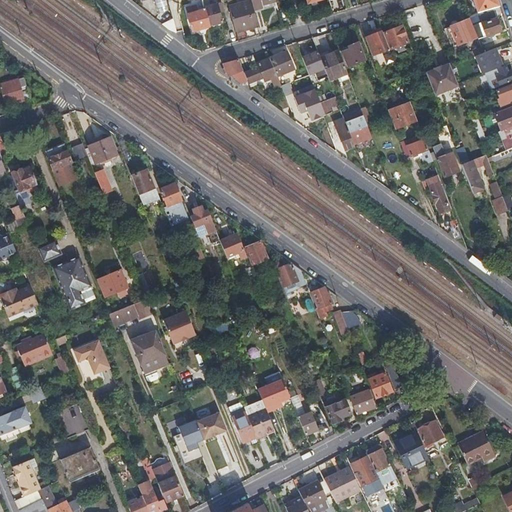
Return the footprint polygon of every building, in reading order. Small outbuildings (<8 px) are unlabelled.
[(250,14),(254,13),(253,10),(250,1),(235,5),(233,0),(231,0),(227,2),(235,33),(244,31),(243,28),(253,24),(250,14)] [(262,5),(275,1),(274,0),(249,0),(250,1),(253,10),(262,8),(262,5)] [(473,0),(479,15),(470,19),(472,24),(480,21),(501,13),(496,0),(473,0)] [(204,11),(209,27),(222,23),(220,13),(224,12),(221,3),(203,7),(204,11)] [(192,31),(209,27),(204,11),(193,13),(191,8),(186,10),(192,31)] [(427,32),(421,10),(405,14),(411,36),(427,32)] [(451,46),(475,37),(468,18),(458,22),(456,21),(454,20),(452,21),(451,24),(444,27),(451,46)] [(161,24),(169,30),(176,33),(172,19),(161,24)] [(480,21),(472,24),(478,41),(479,41),(500,32),(495,19),(481,24),(480,21)] [(383,31),(384,33),(390,49),(396,47),(399,53),(406,50),(403,44),(409,42),(402,26),(391,30),(391,28),(383,31)] [(365,38),(372,56),(389,49),(386,40),(385,41),(382,32),(373,35),(371,32),(364,34),(365,38)] [(365,60),(358,42),(348,46),(349,49),(342,51),(349,67),(365,60)] [(469,51),(472,57),(484,52),(481,46),(469,51)] [(348,74),(339,50),(320,57),(327,76),(329,81),(348,74)] [(295,69),(287,51),(270,58),(278,76),(295,69)] [(318,51),(303,57),(309,74),(315,72),(319,80),(327,76),(320,57),(318,51)] [(258,67),(244,73),(248,82),(250,85),(263,80),(264,82),(272,79),(275,88),(281,86),(278,76),(270,58),(256,63),(258,67)] [(239,60),(223,64),(228,77),(231,75),(242,84),(248,82),(244,73),(243,71),(239,60)] [(459,87),(450,62),(442,66),(441,65),(433,68),(433,69),(425,72),(435,96),(459,87)] [(505,65),(483,73),(486,80),(496,76),(499,85),(511,80),(511,73),(511,70),(507,71),(505,65)] [(6,67),(0,69),(0,76),(8,74),(6,67)] [(30,98),(24,77),(2,84),(1,82),(0,82),(0,90),(0,92),(4,106),(30,98)] [(511,83),(495,89),(499,98),(503,97),(505,102),(511,99),(511,83)] [(299,108),(290,86),(283,89),(292,111),(299,108)] [(326,94),(318,97),(320,103),(336,97),(335,94),(327,97),(326,94)] [(320,103),(325,115),(332,112),(330,107),(339,104),(336,97),(320,103)] [(417,120),(410,103),(388,110),(395,129),(417,120)] [(511,105),(495,113),(501,130),(511,125),(511,105)] [(372,123),(366,107),(361,109),(363,115),(367,125),(372,123)] [(361,108),(343,115),(344,118),(346,122),(363,115),(361,109),(361,108)] [(363,115),(346,122),(350,133),(355,145),(372,138),(370,132),(367,125),(363,115)] [(344,118),(334,122),(345,150),(355,146),(350,133),(346,122),(344,118)] [(477,118),(472,120),(479,138),(484,136),(485,136),(477,118)] [(41,122),(32,125),(38,138),(46,135),(41,122)] [(511,125),(501,130),(499,130),(506,150),(511,147),(511,125)] [(447,126),(423,135),(425,139),(425,141),(449,132),(447,126)] [(398,133),(400,140),(406,137),(404,131),(398,133)] [(8,154),(0,135),(0,153),(1,157),(8,154)] [(96,164),(118,155),(111,137),(89,145),(90,147),(85,149),(91,164),(95,162),(96,164)] [(404,141),(400,143),(412,171),(418,169),(413,156),(420,153),(425,164),(433,161),(430,153),(429,154),(428,150),(429,150),(425,141),(425,139),(406,146),(404,141)] [(433,147),(444,177),(459,172),(452,152),(449,154),(446,155),(444,152),(441,143),(433,147)] [(88,156),(82,144),(75,146),(80,159),(88,156)] [(46,152),(53,170),(59,185),(78,178),(72,163),(65,145),(46,152)] [(486,155),(462,164),(473,193),(483,189),(476,169),(485,165),(490,177),(494,176),(489,161),(487,157),(486,155)] [(34,185),(37,184),(30,168),(24,171),(23,168),(11,173),(12,175),(9,177),(19,201),(30,197),(28,192),(26,189),(34,185)] [(147,169),(131,175),(143,205),(160,198),(156,188),(155,188),(147,169)] [(102,170),(95,173),(103,193),(109,191),(106,184),(107,184),(102,170)] [(451,210),(437,175),(426,180),(440,214),(451,210)] [(497,182),(502,196),(508,194),(503,183),(502,184),(499,178),(496,179),(497,182)] [(493,200),(498,215),(508,211),(502,196),(497,182),(490,184),(496,199),(493,200)] [(182,201),(175,183),(160,189),(167,207),(182,201)] [(7,225),(11,232),(28,225),(25,217),(20,205),(12,209),(17,220),(7,225)] [(191,216),(195,227),(193,228),(194,230),(193,230),(197,239),(212,233),(216,242),(211,244),(219,262),(227,258),(220,241),(220,240),(208,209),(203,211),(201,206),(193,209),(195,214),(191,216)] [(160,215),(164,224),(169,222),(163,207),(159,208),(162,214),(160,215)] [(180,212),(188,232),(193,230),(194,230),(193,228),(185,210),(180,212)] [(450,226),(456,240),(463,237),(458,224),(450,226)] [(0,260),(3,259),(3,258),(17,252),(9,233),(0,237),(0,260)] [(220,240),(220,241),(227,258),(238,254),(241,260),(247,257),(237,233),(220,240)] [(62,255),(56,241),(38,248),(44,263),(62,255)] [(268,259),(260,241),(246,247),(253,265),(268,259)] [(489,252),(494,265),(500,262),(496,250),(489,252)] [(92,286),(79,257),(53,268),(71,309),(86,303),(81,290),(92,286)] [(274,264),(283,287),(284,287),(300,281),(305,279),(301,270),(291,263),(280,267),(278,262),(274,264)] [(98,279),(106,297),(118,292),(120,297),(125,295),(124,293),(127,292),(125,289),(128,288),(121,270),(98,279)] [(143,273),(137,275),(147,299),(152,297),(143,273)] [(302,288),(300,281),(284,287),(287,294),(302,288)] [(178,290),(181,297),(197,289),(194,283),(178,290)] [(0,294),(0,297),(8,317),(38,304),(30,285),(17,291),(11,294),(9,291),(0,294)] [(81,290),(86,303),(97,298),(92,286),(81,290)] [(312,293),(318,308),(323,306),(325,311),(330,310),(328,304),(333,303),(329,294),(328,294),(325,287),(320,290),(319,287),(317,287),(313,288),(312,290),(313,292),(312,293)] [(139,317),(137,317),(139,321),(154,315),(147,299),(134,304),(139,317)] [(139,317),(134,304),(110,314),(109,314),(114,326),(137,317),(139,317)] [(341,312),(341,310),(334,313),(340,327),(347,325),(341,312)] [(351,311),(341,312),(347,325),(348,329),(362,324),(356,315),(351,311)] [(164,321),(174,345),(196,335),(187,312),(164,321)] [(216,337),(227,331),(223,324),(213,329),(216,337)] [(145,374),(169,364),(159,338),(156,339),(153,332),(131,340),(145,374)] [(16,346),(24,365),(52,353),(44,334),(32,339),(22,343),(16,346)] [(68,342),(65,336),(56,339),(59,346),(68,342)] [(110,368),(99,340),(73,350),(78,362),(85,359),(88,360),(94,374),(110,368)] [(69,371),(63,356),(56,359),(63,373),(69,371)] [(402,387),(392,362),(385,365),(395,390),(402,387)] [(27,393),(16,367),(8,370),(19,396),(23,394),(27,393)] [(183,381),(191,375),(186,368),(178,374),(183,381)] [(147,382),(157,377),(154,371),(144,376),(147,382)] [(392,391),(385,373),(377,377),(369,380),(375,398),(392,391)] [(281,402),(291,398),(283,379),(258,389),(266,409),(267,413),(275,409),(283,406),(281,402)] [(326,394),(320,380),(314,382),(320,396),(326,394)] [(419,390),(414,384),(403,389),(407,397),(419,390)] [(371,390),(366,392),(368,399),(371,398),(374,397),(371,390)] [(350,397),(356,414),(375,407),(371,398),(368,399),(366,392),(350,397)] [(19,396),(7,400),(12,412),(0,416),(0,436),(19,429),(17,425),(33,419),(23,394),(19,396)] [(213,396),(190,405),(198,423),(220,414),(213,396)] [(306,435),(319,430),(311,412),(305,414),(297,396),(291,398),(299,417),(298,417),(306,435)] [(326,408),(333,424),(341,421),(340,418),(351,413),(346,400),(342,401),(335,404),(326,408)] [(67,439),(93,428),(82,402),(55,413),(64,434),(67,439)] [(243,443),(257,437),(248,416),(243,403),(228,409),(243,443)] [(266,432),(274,429),(267,413),(266,409),(248,416),(257,437),(257,439),(267,436),(266,432)] [(203,440),(195,421),(179,427),(188,452),(199,448),(197,442),(203,440)] [(444,437),(436,421),(418,429),(426,445),(444,437)] [(484,431),(458,444),(468,465),(482,457),(484,462),(496,456),(484,431)] [(428,458),(415,432),(394,442),(407,469),(428,458)] [(367,456),(379,479),(394,472),(381,446),(374,449),(373,448),(366,452),(367,456)] [(99,468),(90,447),(60,460),(69,480),(99,468)] [(351,464),(367,496),(383,488),(382,486),(379,479),(367,456),(351,464)] [(156,468),(152,469),(156,478),(166,502),(176,498),(182,511),(188,511),(191,511),(170,462),(168,457),(165,459),(164,459),(163,458),(162,458),(160,458),(160,459),(159,459),(158,459),(157,460),(156,461),(155,461),(155,462),(154,463),(156,468)] [(147,458),(142,460),(150,480),(156,478),(152,469),(151,466),(147,458)] [(29,460),(13,467),(25,496),(39,490),(41,489),(29,460)] [(361,490),(349,467),(324,480),(336,503),(361,490)] [(475,477),(468,480),(473,490),(480,486),(475,477)] [(318,481),(299,491),(302,498),(307,508),(326,499),(318,481)] [(393,507),(394,511),(400,511),(402,511),(395,498),(388,484),(382,486),(383,488),(389,500),(393,507)] [(41,490),(40,490),(49,509),(50,511),(72,511),(68,502),(67,500),(58,505),(49,486),(41,490)] [(158,488),(142,495),(143,496),(149,511),(157,511),(166,508),(158,488)] [(19,511),(48,511),(48,510),(39,490),(25,496),(14,501),(19,511)] [(451,492),(446,495),(454,511),(464,511),(475,507),(480,504),(475,494),(472,496),(474,501),(464,505),(462,501),(457,504),(451,492)] [(511,511),(511,492),(503,497),(510,511),(511,511)] [(149,511),(143,496),(128,503),(131,511),(149,511)] [(302,498),(285,506),(287,511),(308,511),(307,508),(302,498)] [(80,509),(75,499),(68,502),(72,511),(77,511),(76,510),(80,509)] [(393,507),(389,500),(384,502),(388,510),(393,507)] [(251,511),(252,511),(247,503),(230,511),(251,511)]
